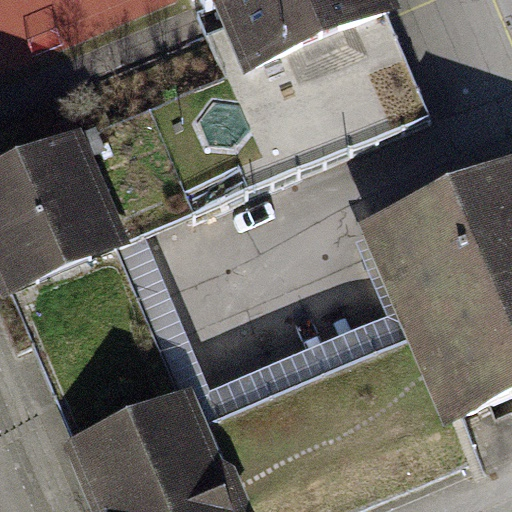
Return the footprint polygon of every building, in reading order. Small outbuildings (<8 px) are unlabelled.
[(389,9),(384,0),(228,0),(255,65),(389,9)] [(389,9),(77,144),(121,249),(144,240),(434,121),(389,9)] [(77,144),(0,174),(0,289),(5,301),(121,249),(77,144)] [(511,405),(511,174),(365,238),(367,242),(411,343),(449,432),(511,405)] [(144,240),(121,249),(200,432),(411,343),(367,242),(357,245),(388,319),(210,395),(144,240)] [(121,249),(5,301),(69,461),(190,409),(121,249)] [(411,343),(200,432),(234,511),(353,511),(463,466),(411,343)] [(190,409),(69,461),(90,511),(234,511),(200,432),(190,409)]
